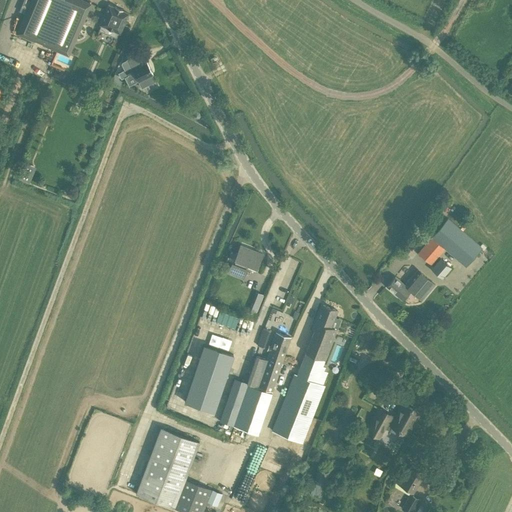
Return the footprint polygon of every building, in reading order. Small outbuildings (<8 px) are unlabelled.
[(30,0),(17,33),(68,55),(90,3),(82,0),(30,0)] [(120,33),(128,13),(122,10),(122,9),(115,6),(115,7),(108,4),(100,24),(102,25),(99,30),(116,37),(118,32),(120,33)] [(127,74),(133,71),(137,80),(138,80),(141,86),(153,80),(150,74),(152,73),(147,61),(139,65),(138,63),(125,69),(127,74)] [(116,75),(114,74),(114,73),(112,78),(113,82),(119,85),(120,84),(120,83),(121,81),(119,79),(116,75)] [(191,115),(192,118),(195,119),(198,119),(199,116),(199,113),(196,111),(193,112),(191,115)] [(18,176),(27,179),(31,168),(23,164),(18,176)] [(481,248),(481,247),(447,218),(417,253),(430,264),(444,249),(465,267),(478,251),(481,253),(484,250),(481,248)] [(228,272),(243,278),(246,269),(245,268),(246,264),(256,268),(262,254),(240,245),(234,260),(235,260),(234,264),(231,263),(228,272)] [(431,268),(442,277),(451,267),(440,257),(431,268)] [(421,299),(434,284),(417,269),(405,284),(394,276),(386,286),(401,299),(409,291),(413,295),(414,293),(421,299)] [(258,292),(255,298),(261,301),(263,294),(258,292)] [(331,326),(337,310),(321,303),(314,320),(317,321),(331,326)] [(221,310),(218,321),(232,324),(235,314),(221,310)] [(322,365),(336,328),(331,326),(317,321),(303,358),(322,365)] [(247,382),(272,391),(290,337),(276,332),(266,359),(256,356),(252,367),(247,382)] [(204,344),(184,401),(214,411),(233,354),(204,344)] [(316,382),(322,365),(303,358),(296,375),(316,382)] [(302,442),(324,385),(316,382),(296,375),(294,374),(272,430),(302,442)] [(231,429),(247,382),(234,378),(218,424),(231,429)] [(234,425),(257,433),(271,393),(248,385),(234,425)] [(406,433),(418,412),(403,403),(395,417),(380,408),(367,430),(379,437),(384,427),(403,438),(406,433)] [(136,492),(189,511),(201,511),(211,487),(185,477),(199,440),(161,425),(136,492)] [(395,481),(412,491),(424,471),(411,464),(403,477),(398,474),(395,481)] [(324,482),(328,470),(320,467),(315,479),(324,482)] [(402,508),(408,511),(411,511),(419,499),(410,494),(402,508)]
